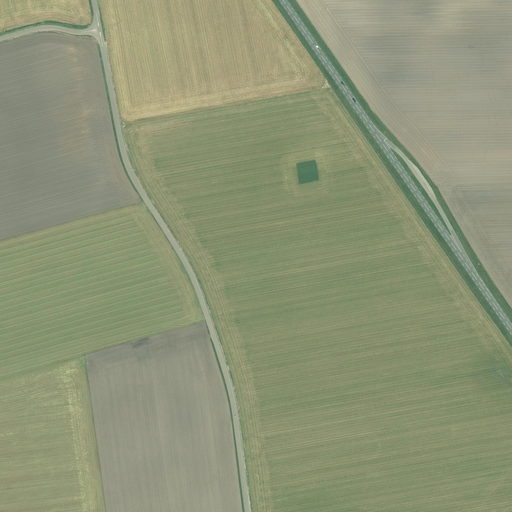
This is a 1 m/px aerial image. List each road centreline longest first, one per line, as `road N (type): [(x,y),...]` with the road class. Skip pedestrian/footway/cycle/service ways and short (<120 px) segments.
road 1 (unclassified): [(246,511),(224,362),(198,286),(122,146),(99,28)]
road 2 (secondary): [(511,329),(283,0)]
